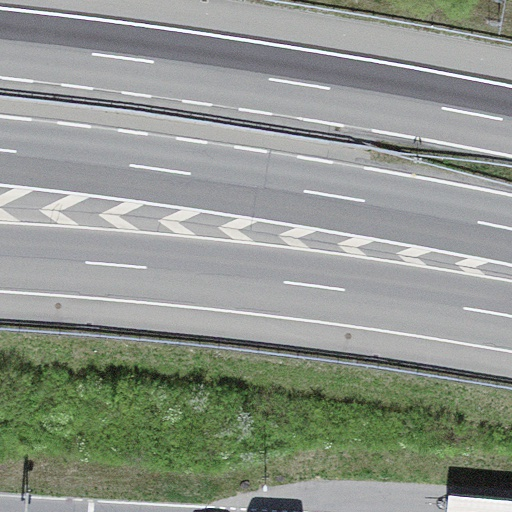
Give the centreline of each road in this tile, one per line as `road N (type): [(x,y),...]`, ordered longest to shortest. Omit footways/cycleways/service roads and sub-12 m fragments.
road 1 (motorway): [(511,122),(326,87),(0,43)]
road 2 (motorway): [(0,150),(511,228)]
road 3 (motorway): [(0,257),(304,284),(511,316)]
